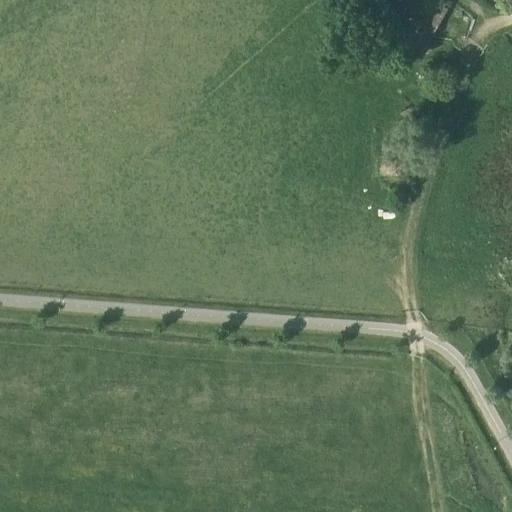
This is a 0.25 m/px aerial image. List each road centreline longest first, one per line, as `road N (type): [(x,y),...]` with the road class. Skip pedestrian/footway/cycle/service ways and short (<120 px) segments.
road 1 (motorway): [(511,369),(361,347),(0,323)]
road 2 (motorway): [(0,372),(113,376),(511,418)]
road 3 (track): [(511,22),(479,44),(414,227),(413,334)]
